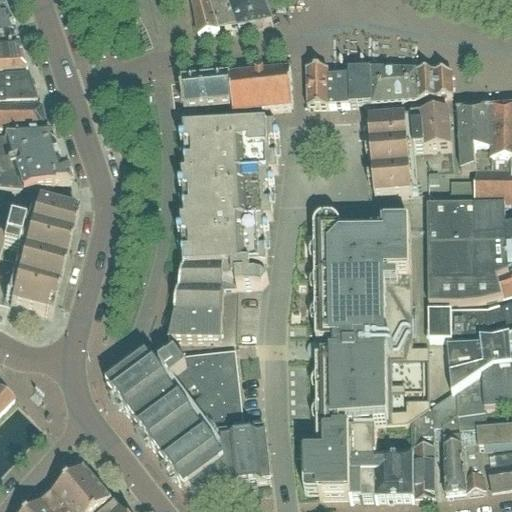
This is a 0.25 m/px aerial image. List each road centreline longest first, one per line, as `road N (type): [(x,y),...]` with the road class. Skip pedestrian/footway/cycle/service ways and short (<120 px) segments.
road 1 (residential): [(171,127),(455,111)]
road 2 (residential): [(74,366),(106,205),(70,92)]
road 3 (residential): [(171,127),(166,223),(136,352)]
road 4 (residential): [(70,92),(160,65),(171,127)]
road 5 (residential): [(8,511),(88,421)]
